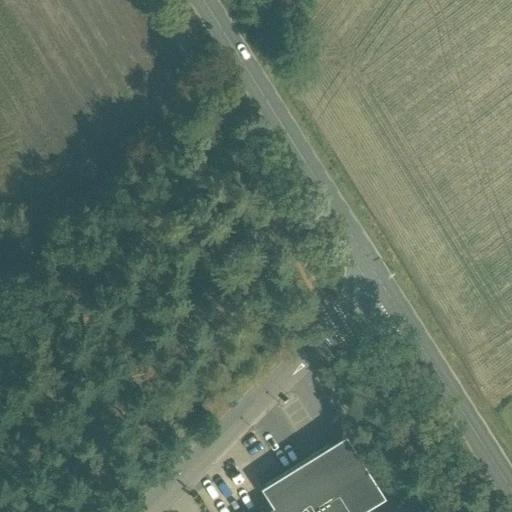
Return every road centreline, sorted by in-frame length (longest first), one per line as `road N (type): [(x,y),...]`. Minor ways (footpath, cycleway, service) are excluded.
road 1 (secondary): [(380,284),(202,0)]
road 2 (unclassified): [(141,511),(380,284)]
road 3 (secondary): [(511,494),(380,284)]
